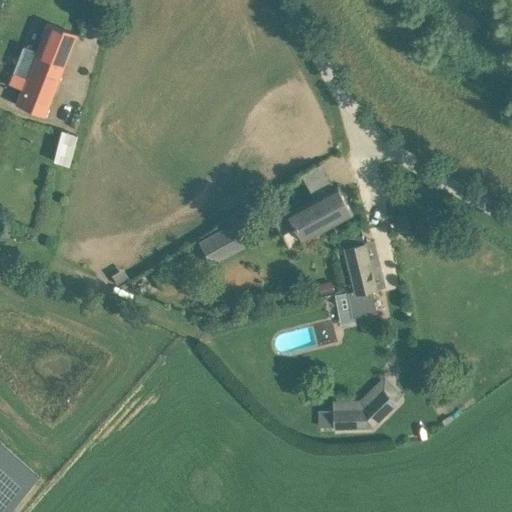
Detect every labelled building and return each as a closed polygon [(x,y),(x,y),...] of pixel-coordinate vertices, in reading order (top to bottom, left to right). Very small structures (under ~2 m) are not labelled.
[(16,103),(43,114),(74,34),(48,23),(36,51),(23,46),(9,83),(21,88),(16,103)] [(52,159),(69,163),(77,132),(60,128),(52,159)] [(325,165),(304,173),(312,195),(334,187),(325,165)] [(289,212),(304,240),(354,213),(338,185),(289,212)] [(409,215),(397,219),(400,231),(413,227),(409,215)] [(252,242),(240,219),(198,241),(210,264),(252,242)] [(363,235),(339,241),(342,253),(347,251),(355,283),(349,284),(355,314),(375,310),(371,289),(377,287),(363,235)] [(332,280),(321,282),(323,294),(334,292),(332,280)] [(374,427),(398,403),(384,388),(364,407),(335,408),(336,428),(374,427)] [(0,445),(0,511),(1,511),(35,476),(0,445)]
